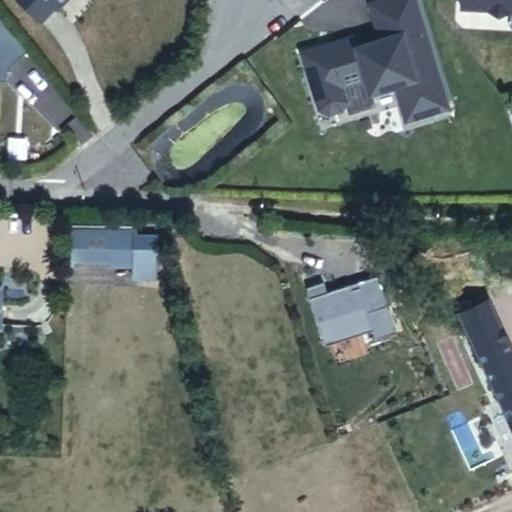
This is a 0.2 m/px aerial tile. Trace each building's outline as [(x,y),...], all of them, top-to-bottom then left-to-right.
[(66,0),(18,0),(43,25),(66,0)] [(454,110),(419,0),(368,0),(383,43),(357,50),(353,34),(300,51),(317,113),(329,120),(342,115),(347,104),(343,90),(364,84),(369,102),(394,95),(403,122),(454,110)] [(511,0),(459,0),(459,17),(511,19),(511,0)] [(131,279),(156,280),(159,231),(72,225),(70,262),(132,266),(131,279)] [(511,426),(511,348),(494,306),(465,318),(511,426)]
